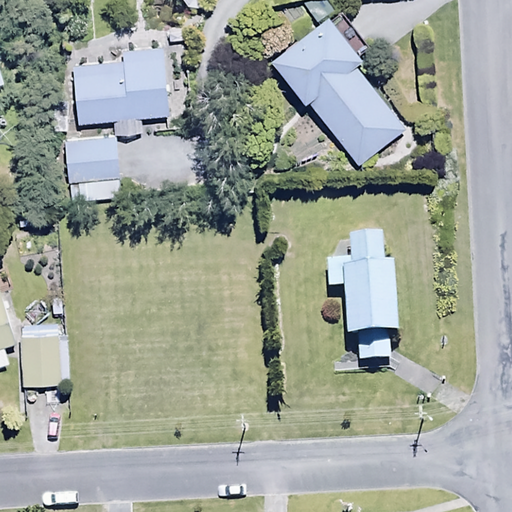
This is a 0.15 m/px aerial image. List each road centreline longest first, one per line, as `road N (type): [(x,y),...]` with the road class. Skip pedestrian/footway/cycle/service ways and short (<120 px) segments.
road 1 (residential): [(0,481),(511,458)]
road 2 (residential): [(490,0),(511,443)]
